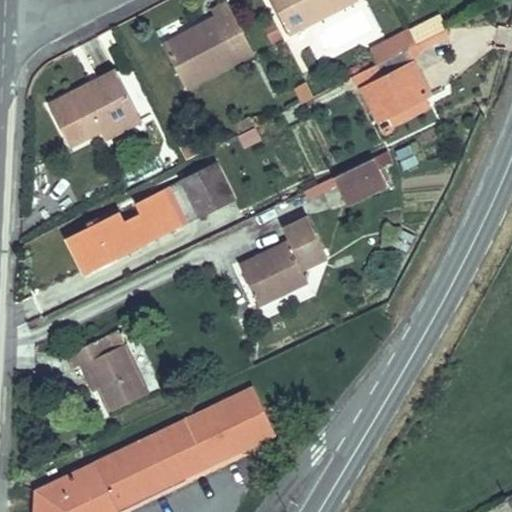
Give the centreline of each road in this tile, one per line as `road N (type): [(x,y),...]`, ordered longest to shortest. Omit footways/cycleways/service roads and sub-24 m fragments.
road 1 (secondary): [(318,511),(470,255),(511,160)]
road 2 (residential): [(8,47),(0,191)]
